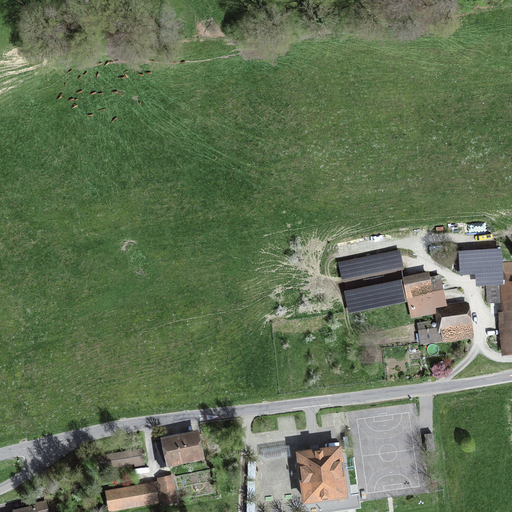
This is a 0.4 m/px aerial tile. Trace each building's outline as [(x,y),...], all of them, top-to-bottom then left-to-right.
[(398,252),(341,264),(350,311),(408,299),(405,283),(398,252)] [(501,256),(456,259),(457,272),(464,271),(465,273),(502,270),(501,264),(501,256)] [(503,270),(504,282),(487,284),(488,302),(505,300),(508,336),(502,337),(503,351),(511,349),(511,262),(501,264),(502,270),(503,270)] [(429,278),(405,283),(408,299),(411,315),(435,311),(433,303),(442,301),(440,291),(432,292),(429,278)] [(464,306),(439,310),(443,331),(468,327),(464,306)] [(469,336),(468,327),(443,331),(444,339),(469,336)] [(444,339),(443,331),(438,332),(437,328),(419,330),(421,343),(444,339)] [(432,434),(424,435),(426,448),(434,447),(432,434)] [(164,441),(156,443),(161,467),(170,465),(170,466),(174,465),(173,462),(201,456),(196,435),(164,441)] [(289,447),(262,449),(263,456),(289,454),(289,447)] [(133,451),(98,457),(100,469),(143,462),(140,449),(133,451)] [(338,450),(299,455),(305,501),(344,496),(338,450)] [(254,511),(256,462),(248,462),(246,511),(254,511)] [(154,483),(157,502),(162,501),(163,504),(177,501),(172,476),(158,479),(158,483),(154,483)] [(111,510),(157,502),(154,483),(107,492),(111,510)]
